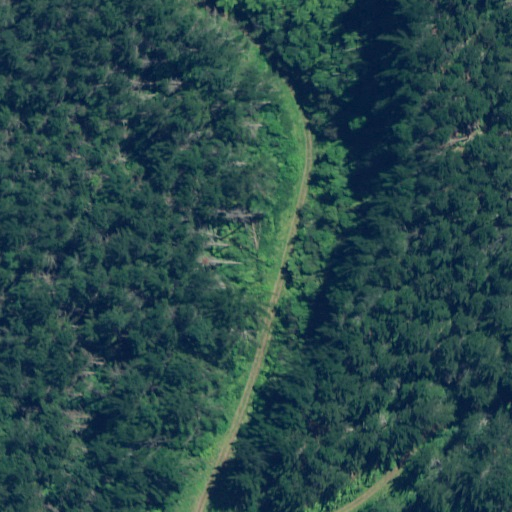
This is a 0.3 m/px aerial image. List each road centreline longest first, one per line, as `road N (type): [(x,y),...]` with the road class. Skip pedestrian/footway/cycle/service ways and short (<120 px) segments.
road 1 (unclassified): [(204,511),(303,206),(314,144),(304,98),(267,39),(215,0)]
road 2 (unclassified): [(511,396),(325,511)]
